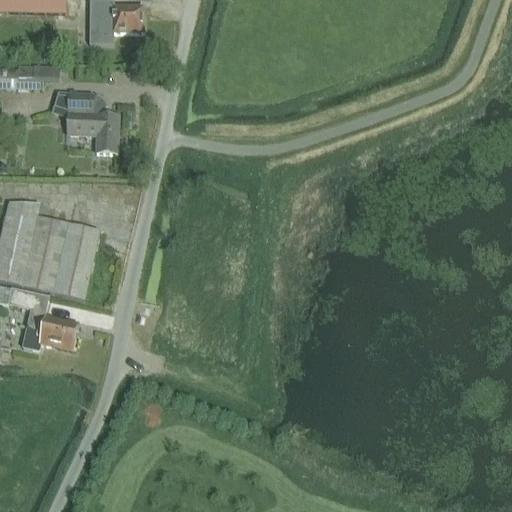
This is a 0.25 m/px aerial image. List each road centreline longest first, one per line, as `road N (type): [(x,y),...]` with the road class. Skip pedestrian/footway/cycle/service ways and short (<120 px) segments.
road 1 (unclassified): [(163,139),(264,151),(426,100),(468,73),(495,0)]
road 2 (unclassified): [(56,511),(107,392),(163,139)]
road 3 (unclassified): [(192,0),(163,139)]
